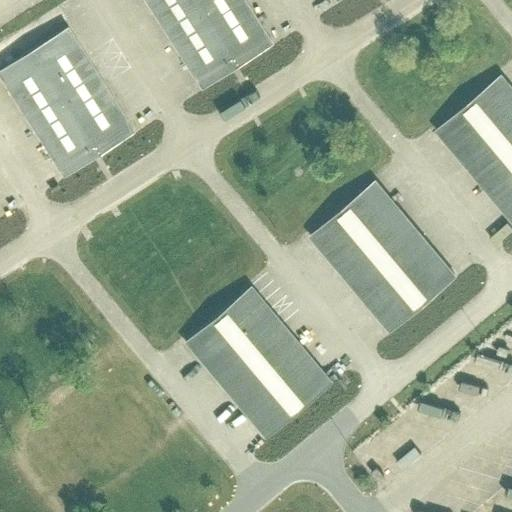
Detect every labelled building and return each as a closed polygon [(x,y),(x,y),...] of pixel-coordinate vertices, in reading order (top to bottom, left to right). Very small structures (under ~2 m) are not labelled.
[(146,0),(200,83),(200,84),(200,85),(271,40),(270,39),(244,0),(146,0)] [(67,26),(67,24),(0,66),(0,74),(62,171),(62,172),(133,127),(67,26)] [(511,86),(501,73),(501,74),(436,128),(511,217),(511,86)] [(389,327),(453,273),(454,272),(375,179),(311,233),(389,327)] [(264,434),(328,380),(329,379),(249,285),(186,338),(185,339),(264,434)]
